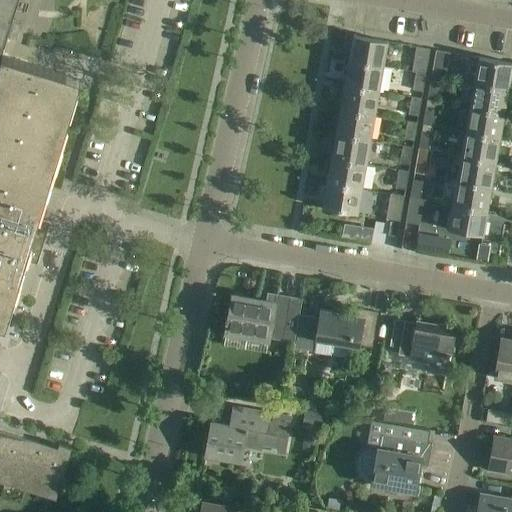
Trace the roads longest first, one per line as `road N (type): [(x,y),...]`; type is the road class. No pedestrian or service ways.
road 1 (residential): [(487,294),(202,244)]
road 2 (residential): [(141,511),(202,244)]
road 3 (residential): [(202,244),(259,0)]
road 4 (residential): [(449,511),(487,294)]
road 5 (residential): [(511,23),(384,0)]
